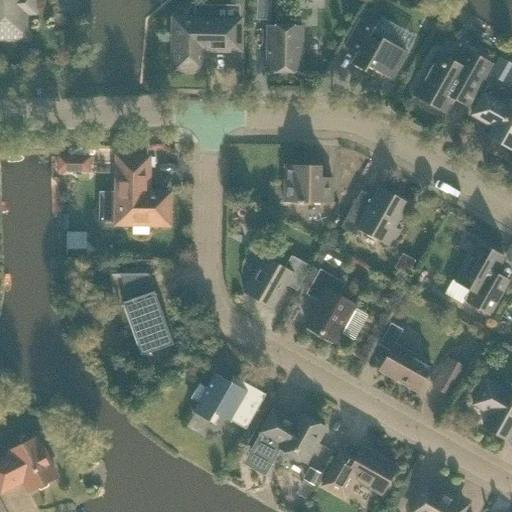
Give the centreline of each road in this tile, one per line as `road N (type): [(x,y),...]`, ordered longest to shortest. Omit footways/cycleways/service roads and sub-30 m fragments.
road 1 (residential): [(511,484),(221,316),(208,276),(210,114)]
road 2 (unclassified): [(210,114),(347,118),(511,205)]
road 3 (unclassified): [(0,121),(210,114)]
